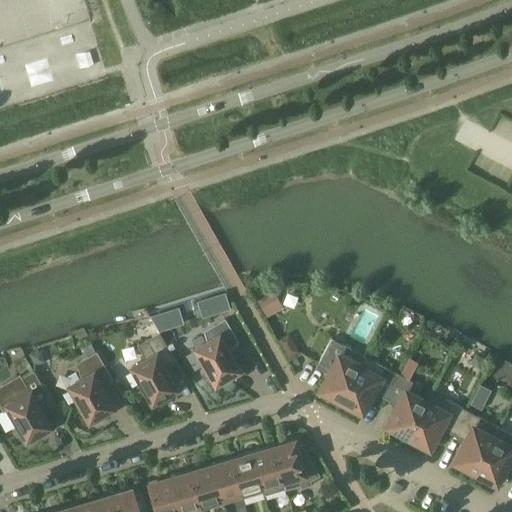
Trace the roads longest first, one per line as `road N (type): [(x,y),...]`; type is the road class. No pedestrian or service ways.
road 1 (tertiary): [(511,7),(0,178)]
road 2 (tertiary): [(0,225),(511,55)]
road 3 (residential): [(0,485),(274,405),(299,405)]
road 4 (residential): [(299,405),(500,511)]
